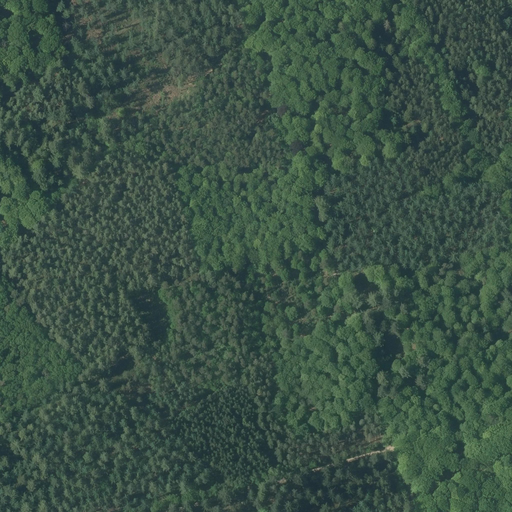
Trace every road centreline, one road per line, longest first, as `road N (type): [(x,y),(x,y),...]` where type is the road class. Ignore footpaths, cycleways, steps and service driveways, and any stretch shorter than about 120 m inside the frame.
road 1 (track): [(251,38),(0,253)]
road 2 (track): [(161,511),(395,448)]
road 3 (track): [(33,0),(120,150)]
road 4 (track): [(395,448),(511,411)]
